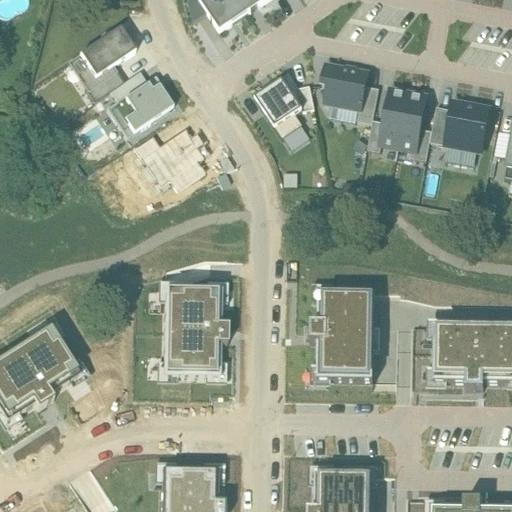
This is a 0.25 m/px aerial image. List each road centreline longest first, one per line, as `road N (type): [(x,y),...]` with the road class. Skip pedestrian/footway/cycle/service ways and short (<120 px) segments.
road 1 (residential): [(264,429),(260,218),(252,187),(202,100)]
road 2 (residential): [(0,502),(114,432),(264,429)]
road 3 (residential): [(281,38),(430,67)]
road 4 (residential): [(264,429),(408,431)]
road 5 (residential): [(408,431),(408,414),(511,418)]
